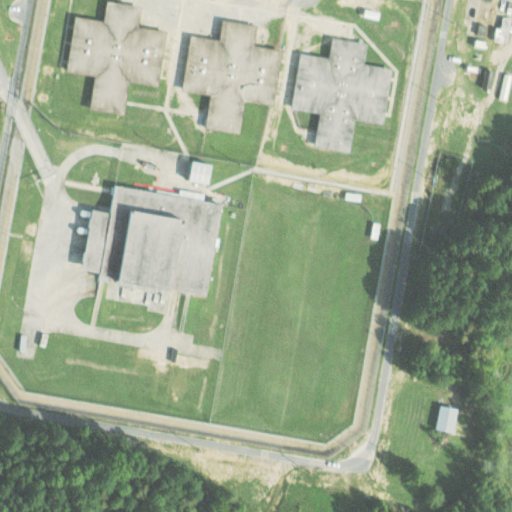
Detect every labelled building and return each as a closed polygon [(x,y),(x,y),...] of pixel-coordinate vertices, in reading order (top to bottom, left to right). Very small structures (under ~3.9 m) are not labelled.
[(159,86),(166,31),(139,27),(142,6),(107,1),(104,21),(75,17),(67,72),(95,76),(90,110),(125,115),(129,82),(159,86)] [(190,35),(182,90),(210,94),(205,128),(240,133),(245,101),(275,105),(283,50),(255,46),(257,25),(222,20),(220,40),(190,35)] [(300,53),(292,109),(320,113),(315,147),(350,152),(355,120),(385,124),(393,68),(365,64),(367,43),(332,39),(329,57),(300,53)] [(209,184),(211,164),(192,162),(190,182),(209,184)] [(208,294),(221,202),(202,199),(203,196),(114,183),(110,210),(91,208),(82,268),(99,271),(98,278),(208,294)] [(435,428),(453,431),(458,407),(441,404),(435,428)]
